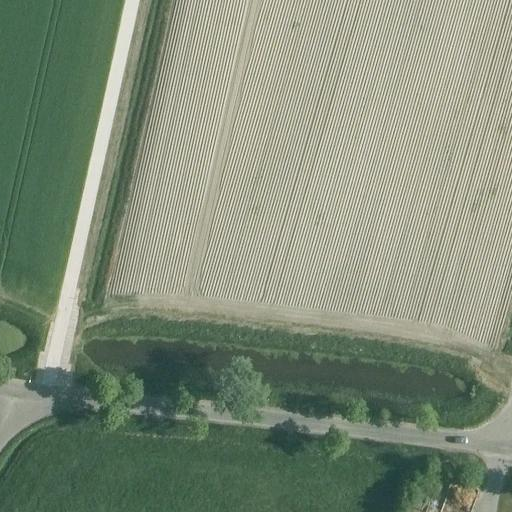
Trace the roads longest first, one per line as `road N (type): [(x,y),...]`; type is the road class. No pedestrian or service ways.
road 1 (tertiary): [(511,445),(24,393)]
road 2 (track): [(47,395),(133,0)]
